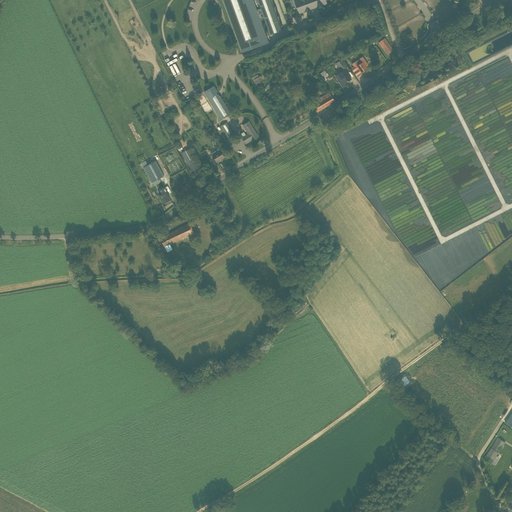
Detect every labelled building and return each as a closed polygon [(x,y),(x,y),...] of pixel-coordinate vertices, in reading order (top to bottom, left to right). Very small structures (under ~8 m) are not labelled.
[(223,0),(242,52),(244,51),(269,42),(258,13),(262,12),(270,34),(282,30),(270,0),(257,0),(261,8),(257,9),(254,0),(223,0)] [(279,0),(284,14),(287,13),(282,0),(279,0)] [(294,0),(300,13),(310,10),(308,6),(316,3),(317,7),(327,4),(325,0),(294,0)] [(393,51),(391,46),(385,38),(379,42),(388,55),(393,51)] [(366,66),(368,65),(365,61),(363,62),(363,63),(360,59),(355,62),(357,65),(353,68),(355,71),(359,69),(362,73),(368,69),(366,66)] [(337,64),(342,71),(347,67),(342,60),(337,64)] [(340,83),(344,88),(350,83),(348,81),(351,79),(345,70),(339,74),(343,80),(340,83)] [(265,88),(259,77),(253,80),(259,91),(265,88)] [(222,119),(231,114),(221,97),(216,94),(218,92),(214,86),(205,92),(222,119)] [(330,92),(319,99),(314,102),(317,108),(315,109),(317,112),(335,102),(330,92)] [(248,134),(242,138),(244,140),(244,141),(245,141),(246,143),(252,140),(258,137),(249,121),(243,125),(248,134)] [(221,126),(229,139),(235,135),(227,122),(221,126)] [(212,153),(217,162),(225,157),(219,148),(212,153)] [(194,175),(201,171),(189,149),(182,153),(194,175)] [(155,161),(148,165),(144,167),(152,183),(164,176),(155,161)] [(165,188),(161,190),(160,190),(163,194),(159,196),(164,203),(165,203),(167,202),(170,200),(166,193),(167,192),(165,188)] [(470,218),(455,220),(448,221),(448,218),(446,219),(447,226),(448,226),(449,228),(463,226),(463,224),(471,223),(470,218)] [(161,238),(168,252),(173,249),(170,245),(195,233),(190,223),(161,238)] [(162,257),(165,256),(157,240),(154,242),(162,257)] [(505,442),(498,438),(484,459),(491,464),(505,442)]
